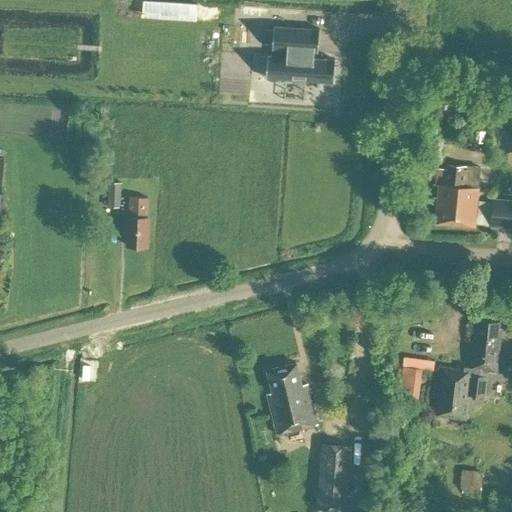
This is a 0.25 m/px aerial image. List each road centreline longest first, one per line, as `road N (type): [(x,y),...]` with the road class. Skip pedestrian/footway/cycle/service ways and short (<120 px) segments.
road 1 (unclassified): [(0,349),(355,260),(385,239),(405,0)]
road 2 (track): [(511,260),(385,239)]
